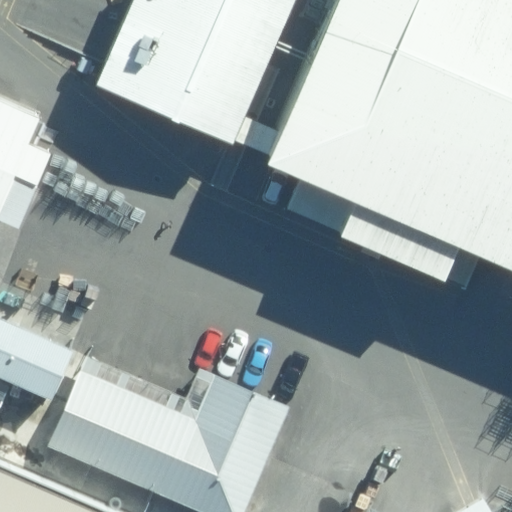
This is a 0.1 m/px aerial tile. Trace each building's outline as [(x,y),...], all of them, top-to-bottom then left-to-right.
[(304,0),(167,0),(135,72),(249,123),(304,0)] [(511,0),(332,0),(280,117),(511,220),(511,0)] [(0,208),(58,79),(0,53),(0,208)] [(81,337),(0,300),(0,366),(56,391),(81,337)] [(223,511),(253,511),(301,404),(230,373),(210,418),(98,368),(65,441),(223,511)]
